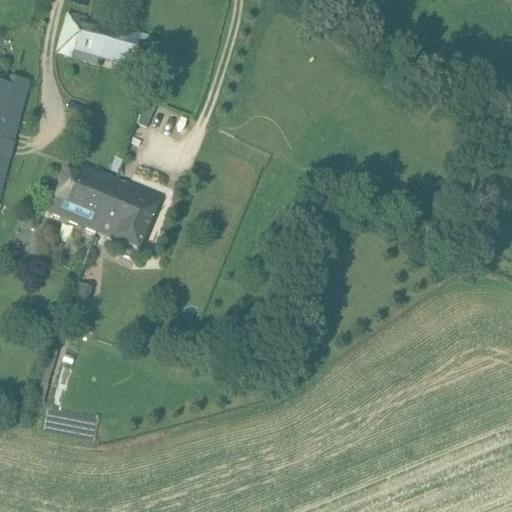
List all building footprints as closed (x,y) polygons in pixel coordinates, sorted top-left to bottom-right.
[(56,55),(143,80),(155,40),(67,14),(56,55)] [(0,84),(0,194),(26,91),(0,84)] [(49,215),(97,234),(118,182),(70,163),(49,215)] [(160,200),(118,182),(97,234),(139,252),(160,200)] [(70,284),(63,311),(79,316),(87,289),(70,284)]
